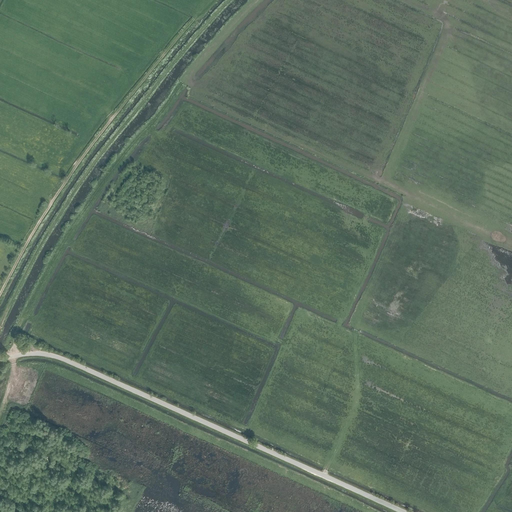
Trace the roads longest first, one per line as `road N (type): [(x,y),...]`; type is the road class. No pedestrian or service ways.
road 1 (unclassified): [(401,511),(49,354),(0,358)]
road 2 (track): [(0,325),(89,167),(228,0)]
